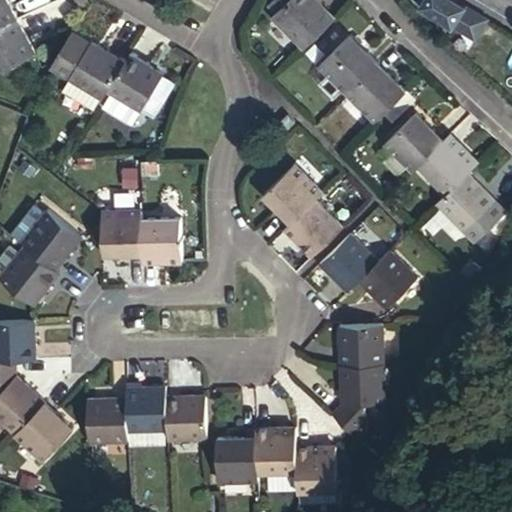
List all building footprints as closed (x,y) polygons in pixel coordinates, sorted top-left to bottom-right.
[(0,0),(0,30),(16,22),(4,0),(0,0)] [(281,17),(298,0),(281,0),(273,9),(281,17)] [(275,23),(302,50),(335,19),(315,0),(298,0),(281,17),(275,23)] [(468,4),(460,0),(419,0),(425,5),(479,37),(489,19),(467,6),(468,4)] [(16,22),(0,30),(0,76),(36,58),(16,22)] [(92,45),(75,34),(53,70),(70,80),(92,45)] [(319,67),(347,95),(379,63),(350,34),(319,67)] [(108,94),(126,64),(92,45),(70,80),(69,82),(103,101),(108,94)] [(130,56),(126,64),(108,94),(143,113),(164,76),(130,56)] [(379,63),(347,95),(375,123),(408,91),(379,63)] [(413,172),(418,167),(445,140),(415,112),(383,143),(413,172)] [(294,125),(287,117),(277,127),(284,135),(294,125)] [(447,194),(468,174),(479,162),(451,134),(445,140),(418,167),(447,194)] [(134,164),(116,168),(119,186),(137,183),(134,164)] [(263,196),(291,224),(316,200),(321,195),(292,167),(263,196)] [(495,201),(468,174),(447,194),(437,204),(465,231),(495,201)] [(285,231),(313,257),(344,226),(316,200),(291,224),(285,231)] [(495,201),(465,231),(475,241),(505,211),(495,201)] [(143,255),(142,220),(141,212),(102,212),(104,255),(143,255)] [(30,250),(56,271),(82,237),(53,213),(26,247),(30,250)] [(144,263),(183,262),(184,262),(181,219),(142,220),(143,255),(144,263)] [(352,234),(320,265),(347,293),(362,279),(380,261),(352,234)] [(380,261),(362,279),(389,306),(420,275),(393,248),(380,261)] [(60,274),(56,271),(30,250),(4,285),(33,308),(60,274)] [(35,361),(33,321),(0,323),(0,363),(16,363),(35,361)] [(385,364),(384,325),(338,326),(341,365),(385,364)] [(17,376),(16,363),(0,363),(0,395),(0,396),(17,376)] [(385,364),(341,365),(343,401),(368,400),(386,399),(385,364)] [(0,395),(0,422),(15,436),(45,402),(17,376),(0,396),(0,395)] [(127,389),(129,399),(129,434),(170,433),(169,397),(168,387),(127,389)] [(208,442),(207,396),(169,397),(170,433),(170,442),(208,442)] [(89,400),(90,446),(129,445),(129,434),(129,399),(89,400)] [(332,416),(356,438),(369,424),(368,400),(343,401),(332,416)] [(45,402),(15,436),(47,465),(77,431),(45,402)] [(298,472),(297,449),(296,429),(257,430),(257,438),(259,474),(298,472)] [(259,474),(257,438),(218,440),(220,484),(259,483),(259,474)] [(336,447),(297,449),(298,472),(298,493),(338,492),(336,447)]
